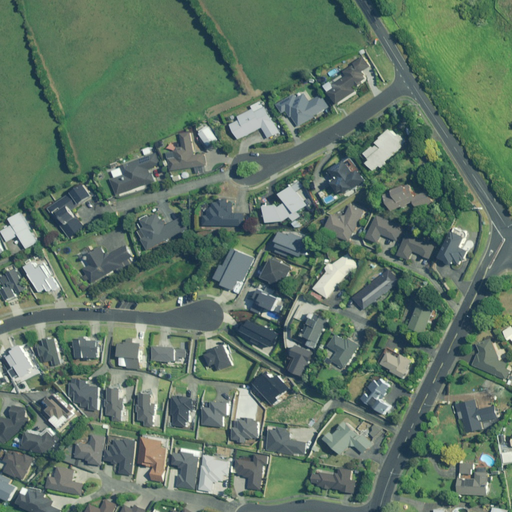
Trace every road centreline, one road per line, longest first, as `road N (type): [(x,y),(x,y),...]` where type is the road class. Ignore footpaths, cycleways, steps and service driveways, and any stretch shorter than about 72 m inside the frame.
road 1 (tertiary): [(378,511),(463,316),(510,233)]
road 2 (residential): [(209,314),(72,312),(0,328)]
road 3 (residential): [(247,169),(304,148),(411,79)]
road 4 (tertiary): [(510,233),(411,79)]
